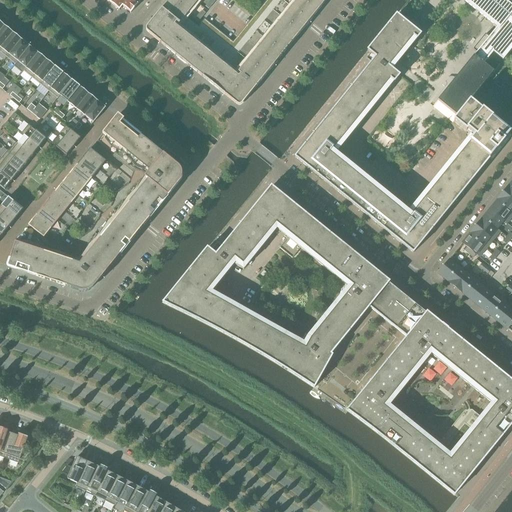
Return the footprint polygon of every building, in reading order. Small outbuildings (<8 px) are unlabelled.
[(119,10),(122,6),(127,0),(113,0),(111,3),(119,10)] [(127,0),(122,6),(131,13),(141,0),(127,0)] [(168,0),(162,8),(151,22),(148,26),(149,26),(150,26),(149,27),(152,30),(150,34),(149,33),(149,34),(159,42),(166,48),(167,47),(169,45),(172,48),(170,50),(170,51),(177,57),(185,63),(192,69),(193,69),(195,66),(199,69),(197,72),(196,72),(209,83),(209,82),(211,79),(215,83),(213,85),(213,86),(220,92),(224,94),(224,95),(236,80),(239,77),(175,25),(177,23),(179,24),(188,14),(197,2),(198,0),(168,0)] [(296,0),(291,7),(273,29),(256,50),(238,72),(241,74),(239,77),(236,80),(224,95),(231,100),(234,97),(241,102),(245,98),(247,99),(257,86),(274,65),(291,44),(309,22),(326,0),(296,0)] [(511,0),(461,0),(492,25),(496,28),(489,37),(485,34),(472,50),(476,53),(464,68),(450,85),(437,101),(457,117),(469,102),(470,101),(484,84),(488,79),(511,49),(511,0)] [(336,153),(393,82),(394,83),(399,76),(392,70),(417,39),(417,40),(421,35),(396,15),(367,51),(370,54),(366,59),(371,63),(295,157),(325,183),(330,186),(413,253),(504,141),(509,134),(491,120),(492,119),(482,112),(469,102),(457,117),(453,122),(466,132),(466,133),(465,135),(465,136),(465,138),(466,139),(467,140),(409,212),(348,163),(343,159),(336,153)] [(0,48),(13,33),(5,26),(0,31),(0,48)] [(21,40),(13,33),(0,48),(0,52),(7,58),(21,40)] [(30,46),(21,40),(7,58),(15,64),(30,46)] [(23,71),(38,53),(30,46),(15,64),(15,65),(18,62),(25,68),(23,71)] [(46,60),(38,53),(23,71),(32,78),(46,60)] [(55,67),(46,60),(32,78),(40,85),(55,67)] [(63,73),(55,67),(40,85),(49,91),(63,73)] [(72,80),(63,73),(49,91),(57,98),(72,80)] [(72,80),(57,98),(57,99),(60,96),(68,102),(80,87),(72,80)] [(88,94),(80,87),(68,102),(76,109),(88,94)] [(76,109),(84,116),(97,101),(88,94),(76,109)] [(435,129),(442,120),(411,95),(382,131),(387,135),(388,135),(393,138),(390,142),(397,147),(387,160),(401,171),(434,128),(435,129)] [(106,108),(97,101),(84,116),(93,123),(106,108)] [(38,114),(36,117),(40,120),(46,111),(43,108),(38,114)] [(39,234),(39,233),(29,225),(16,241),(8,265),(8,266),(8,267),(8,268),(9,268),(17,270),(27,274),(45,280),(56,283),(80,291),(81,292),(83,292),(85,292),(87,292),(88,291),(90,290),(92,289),(93,288),(94,287),(101,278),(102,277),(108,271),(115,262),(120,255),(126,247),(130,243),(136,235),(143,227),(148,220),(155,212),(162,203),(167,197),(179,182),(180,181),(181,179),(181,178),(182,177),(182,176),(182,174),(182,173),(181,172),(181,170),(180,169),(180,168),(179,167),(178,166),(164,155),(156,149),(148,142),(133,130),(127,125),(123,122),(124,120),(118,115),(115,118),(104,132),(102,134),(98,139),(99,139),(104,145),(120,158),(124,153),(149,172),(144,178),(147,180),(82,261),(80,264),(74,262),(44,238),(39,234)] [(21,133),(39,148),(46,139),(35,130),(28,125),(21,133)] [(74,147),(81,138),(66,126),(59,135),(74,147)] [(16,142),(15,143),(32,156),(39,148),(21,133),(21,134),(24,136),(18,144),(16,142)] [(67,156),(74,147),(59,135),(51,144),(67,156)] [(25,165),(32,156),(15,143),(9,151),(8,150),(25,165)] [(106,162),(100,157),(91,149),(83,158),(93,166),(99,170),(106,162)] [(19,173),(25,165),(8,150),(1,159),(19,173)] [(92,179),(99,170),(93,166),(83,158),(76,166),(87,175),(92,179)] [(1,159),(0,159),(0,171),(12,181),(19,173),(1,159)] [(92,179),(87,175),(76,166),(69,175),(80,183),(85,187),(92,179)] [(0,186),(5,190),(12,181),(0,171),(0,186)] [(78,196),(85,187),(80,183),(69,175),(63,183),(73,191),(78,196)] [(71,204),(78,196),(73,191),(63,183),(56,191),(66,200),(71,204)] [(511,186),(510,185),(503,193),(511,200),(511,186)] [(332,356),(331,354),(369,307),(383,319),(384,319),(384,320),(391,326),(391,325),(406,338),(386,362),(385,361),(381,367),(382,367),(372,380),(372,379),(367,385),(368,385),(354,402),(349,408),(347,411),(371,429),(395,448),(454,496),(494,446),(497,442),(498,442),(502,436),(511,423),(511,381),(482,357),(481,356),(478,354),(478,353),(477,354),(458,338),(459,338),(458,337),(455,335),(454,334),(454,335),(447,329),(446,328),(443,325),(442,325),(426,313),(425,314),(414,304),(411,302),(410,302),(411,302),(410,301),(404,296),(403,295),(403,296),(402,295),(400,293),(388,284),(389,282),(362,260),(361,259),(358,256),(357,256),(326,231),(326,230),(323,228),(322,228),(306,215),(299,209),(298,209),(296,207),(291,203),(291,202),(288,200),(287,199),(287,200),(271,187),(222,247),(217,243),(211,251),(207,248),(163,303),(204,324),(245,346),(280,366),(314,388),(332,356)] [(59,208),(65,212),(71,204),(66,200),(56,191),(49,200),(59,208)] [(511,200),(503,193),(496,201),(511,214),(511,200)] [(8,197),(1,206),(16,218),(25,207),(18,201),(16,203),(8,197)] [(65,212),(59,208),(49,200),(42,208),(53,217),(58,221),(65,212)] [(503,221),(505,223),(506,223),(511,215),(511,214),(496,201),(490,210),(503,221)] [(0,207),(0,219),(9,227),(16,218),(1,206),(0,207)] [(58,221),(53,217),(42,208),(35,217),(46,225),(51,229),(58,221)] [(497,229),(503,221),(490,210),(483,218),(496,229),(497,229)] [(35,217),(29,225),(39,233),(39,234),(44,238),(51,229),(46,225),(35,217)] [(493,240),(499,232),(500,231),(497,229),(496,229),(483,218),(476,227),(493,240)] [(0,232),(3,235),(9,227),(0,219),(0,232)] [(476,227),(469,235),(486,248),(493,240),(476,227)] [(486,248),(469,235),(462,244),(479,257),(480,255),(486,248)] [(460,264),(451,257),(449,260),(438,274),(447,281),(458,267),(458,268),(460,265),(460,264)] [(458,267),(447,281),(455,287),(466,274),(463,271),(458,268),(458,267)] [(477,278),(468,271),(466,274),(455,287),(464,294),(477,278)] [(472,301),(478,295),(486,285),(477,278),(464,294),(472,301)] [(504,300),(495,293),(482,309),(491,316),(502,303),(504,300)] [(502,303),(491,316),(499,323),(510,310),(502,303)] [(511,311),(510,310),(499,323),(507,330),(511,324),(511,311)] [(0,457),(4,458),(13,434),(7,432),(8,430),(0,427),(0,457)] [(18,436),(13,434),(4,458),(18,464),(19,460),(24,461),(30,453),(23,451),(28,438),(19,434),(18,436)] [(77,483),(87,462),(77,457),(72,468),(67,466),(61,474),(68,477),(67,479),(77,483)] [(72,467),(74,461),(68,459),(66,464),(72,467)] [(85,491),(85,492),(97,466),(87,462),(77,483),(75,487),(85,491)] [(107,471),(97,466),(85,492),(95,496),(107,471)] [(117,476),(107,471),(95,496),(104,501),(105,501),(117,476)] [(117,503),(116,503),(127,481),(117,476),(105,501),(115,506),(117,503)] [(117,503),(125,507),(126,508),(137,486),(127,481),(116,503),(117,503)] [(125,511),(135,511),(147,492),(146,491),(137,486),(126,508),(125,507),(123,511),(125,511)] [(156,497),(147,492),(135,511),(147,511),(156,497)] [(9,497),(4,502),(8,505),(13,500),(9,497)] [(160,511),(166,503),(156,497),(147,511),(160,511)] [(173,511),(176,508),(166,503),(160,511),(173,511)]
